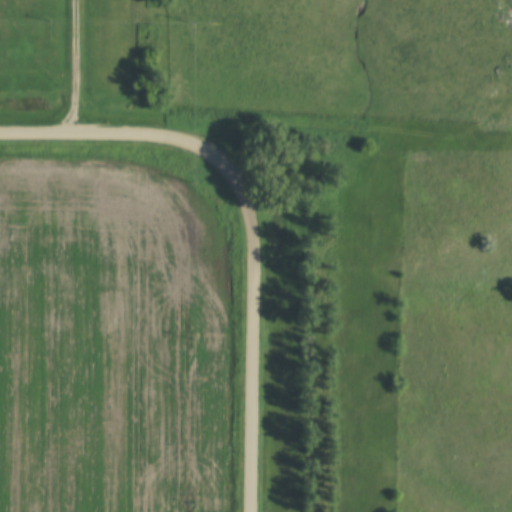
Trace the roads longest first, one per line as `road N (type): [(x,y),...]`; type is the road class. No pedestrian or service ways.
road 1 (residential): [(249,511),(252,234),(236,185),(191,143)]
road 2 (residential): [(0,132),(152,132),(191,143)]
